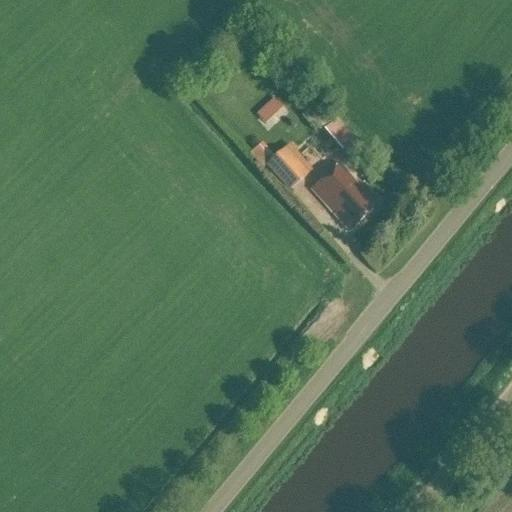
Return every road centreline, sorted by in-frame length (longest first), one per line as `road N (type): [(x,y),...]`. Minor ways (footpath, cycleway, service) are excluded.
road 1 (unclassified): [(219,511),(511,162)]
road 2 (tertiary): [(430,511),(511,412)]
